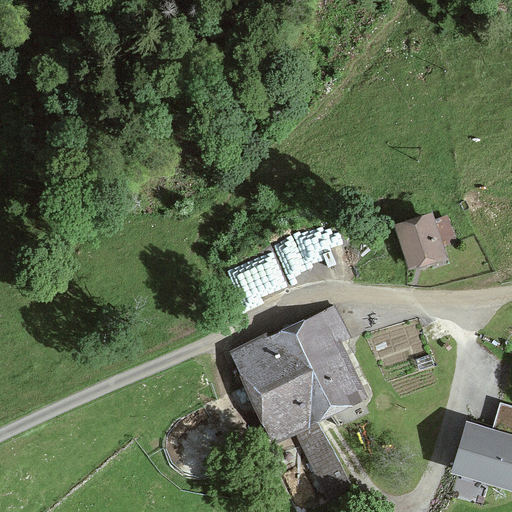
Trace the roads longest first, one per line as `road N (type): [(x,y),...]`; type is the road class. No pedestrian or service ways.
road 1 (unclassified): [(0,434),(317,298),(445,300),(511,291)]
road 2 (track): [(226,334),(199,271),(202,240),(410,0)]
road 3 (track): [(478,298),(464,371),(419,499),(407,511)]
